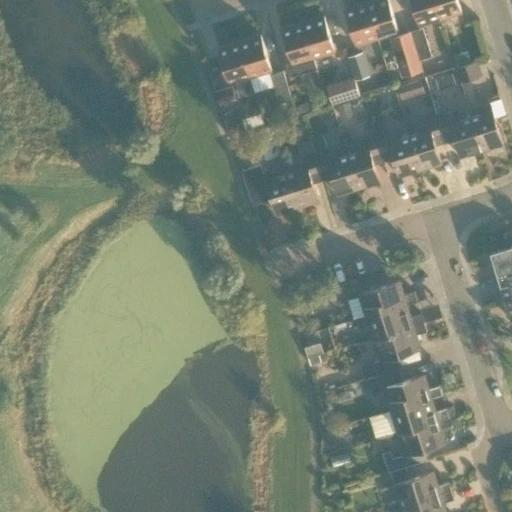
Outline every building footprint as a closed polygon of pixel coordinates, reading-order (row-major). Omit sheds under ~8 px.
[(378,37),(399,30),(389,0),(374,0),(367,2),(378,37)] [(412,0),(420,24),(441,17),(435,0),(412,0)] [(435,0),(441,17),(462,11),(458,0),(435,0)] [(356,44),(378,37),(367,2),(346,9),(356,44)] [(315,57),(336,50),(325,15),(304,22),(315,57)] [(290,76),(318,68),(315,57),(304,22),(283,29),(293,62),(287,64),(290,76)] [(410,31),(419,59),(432,55),(423,27),(410,31)] [(406,63),(419,59),(410,31),(397,35),(406,63)] [(251,76),(273,70),(262,35),(241,41),(251,76)] [(230,83),(251,76),(241,41),(219,48),(230,83)] [(349,55),(356,78),(369,74),(362,51),(349,55)] [(452,55),(455,64),(468,60),(465,51),(452,55)] [(482,75),(478,60),(456,66),(461,82),(482,75)] [(283,70),(270,74),(279,102),(292,98),(283,70)] [(359,95),(354,76),(327,84),(333,103),(359,95)] [(427,76),(403,83),(407,95),(430,88),(427,76)] [(444,88),(440,76),(435,77),(439,89),(444,88)] [(237,99),(233,85),(216,90),(220,104),(237,99)] [(411,114),(435,107),(430,90),(406,97),(411,114)] [(310,110),(308,101),(298,104),(300,113),(310,110)] [(354,116),(350,101),(337,105),(342,120),(354,116)] [(482,150),(504,144),(491,103),(481,106),(483,113),(472,116),(482,150)] [(482,150),(472,116),(461,120),(459,113),(449,116),(448,112),(438,115),(445,137),(454,134),(461,157),(482,150)] [(435,140),(445,137),(438,115),(428,118),(429,123),(420,126),(422,132),(410,136),(421,169),(442,163),(435,140)] [(242,120),(232,123),(233,124),(234,129),(244,127),(242,120)] [(421,169),(410,136),(399,139),(397,133),(388,136),(386,131),(376,134),(383,156),(393,153),(400,176),(421,169)] [(310,138),(314,150),(328,145),(324,134),(310,138)] [(374,159),(383,156),(376,134),(366,137),(368,142),(358,145),(360,151),(349,155),(360,188),(381,182),(374,159)] [(302,154),(311,151),(308,141),(299,144),(302,154)] [(360,188),(349,155),(338,158),(336,152),(326,155),(325,150),(315,153),(322,175),(331,172),(338,195),(360,188)] [(312,178),(322,175),(315,153),(305,156),(306,161),(297,164),(299,170),(288,173),(298,207),(319,201),(312,178)] [(298,207),(288,173),(276,177),(274,171),(265,174),(262,164),(242,170),(250,193),(269,187),(277,214),(298,207)] [(498,275),(511,271),(511,244),(491,251),(498,275)] [(505,298),(511,296),(511,271),(498,275),(505,298)] [(407,303),(408,303),(418,300),(415,291),(405,294),(400,280),(359,293),(366,315),(407,303)] [(314,312),(313,298),(297,299),(297,313),(314,312)] [(412,316),(408,303),(407,303),(366,315),(373,338),(425,322),(422,313),(412,316)] [(379,374),(400,368),(403,367),(400,354),(421,348),(417,334),(428,331),(425,322),(373,338),(380,360),(375,362),(379,374)] [(320,342),(305,346),(308,357),(309,357),(319,353),(323,352),(320,342)] [(322,361),(319,353),(309,357),(311,365),(322,361)] [(432,397),(433,397),(443,394),(440,384),(430,388),(425,374),(404,381),(400,368),(379,374),(368,378),(374,394),(385,390),(391,407),(391,409),(432,397)] [(437,410),(433,397),(432,397),(391,409),(398,430),(398,432),(450,416),(447,407),(437,410)] [(391,407),(369,415),(376,437),(398,430),(391,409),(391,407)] [(393,469),(423,459),(420,450),(446,442),(442,428),(452,425),(450,416),(398,432),(405,454),(390,459),(393,469)] [(340,436),(338,427),(326,430),(328,439),(340,436)] [(400,506),(452,490),(449,481),(439,484),(434,471),(393,484),(400,506)] [(402,511),(447,511),(444,502),(455,499),(452,490),(400,506),(402,511)]
